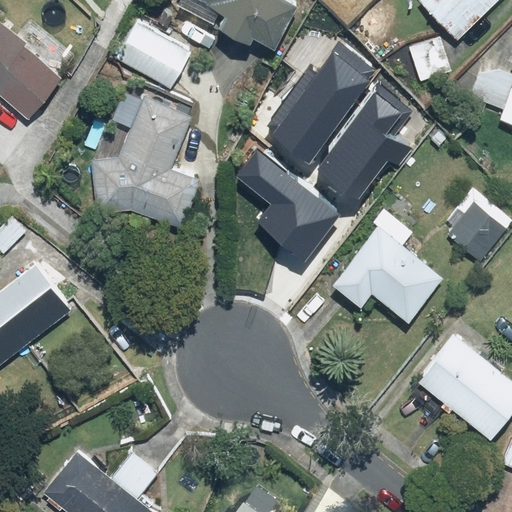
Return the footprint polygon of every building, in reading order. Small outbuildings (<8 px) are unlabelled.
[(195,0),(255,34),(261,24),(280,35),(300,0),(195,0)] [(492,0),(430,0),(461,31),(492,0)] [(196,44),(138,12),(117,52),(175,83),(196,44)] [(0,13),(0,82),(33,109),(76,56),(34,22),(25,33),(0,13)] [(440,28),(405,41),(420,77),(454,64),(440,28)] [(511,81),(511,69),(481,60),(471,94),(506,104),(511,81)] [(98,203),(146,201),(188,220),(209,174),(174,158),(198,106),(150,85),(121,149),(95,150),(98,203)] [(322,133),(255,115),(242,166),(284,177),(278,198),(301,204),(306,186),(337,213),(371,176),(322,133)] [(511,222),(511,210),(476,184),(447,223),(489,254),(511,222)] [(387,200),(376,215),(381,218),(339,273),(369,295),(378,282),(417,312),(449,270),(406,237),(417,223),(387,200)] [(28,225),(14,213),(0,228),(0,242),(7,249),(28,225)] [(40,257),(0,288),(0,361),(75,303),(40,257)] [(511,368),(458,326),(423,371),(496,428),(511,406),(511,368)] [(47,511),(54,511),(65,499),(81,511),(80,511),(171,511),(144,490),(162,467),(134,445),(116,468),(75,435),(40,479),(50,487),(37,503),(47,511)] [(267,511),(257,503),(248,511),(228,511),(227,511),(225,511),(267,511)]
